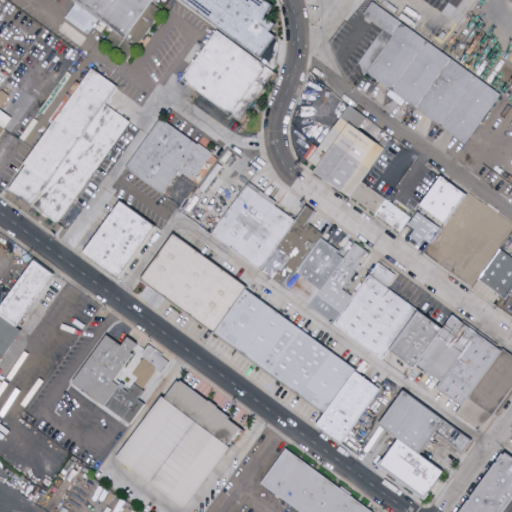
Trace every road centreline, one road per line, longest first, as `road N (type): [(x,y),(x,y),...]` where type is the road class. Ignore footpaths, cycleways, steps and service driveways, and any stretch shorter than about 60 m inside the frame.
road 1 (residential): [(0,212),(409,511)]
road 2 (residential): [(511,335),(285,169),(274,136),(297,48),(289,0)]
road 3 (residential): [(511,213),(327,76),(295,61)]
